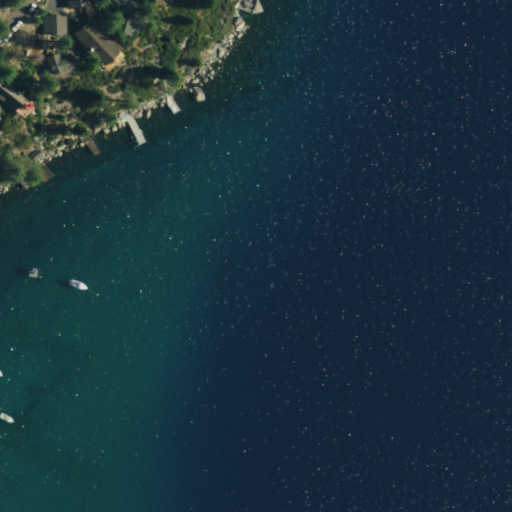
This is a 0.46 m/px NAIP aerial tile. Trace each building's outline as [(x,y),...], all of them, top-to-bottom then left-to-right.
[(83,5),(82,0),(61,0),(64,9),(83,5)] [(109,0),(107,9),(119,12),(115,32),(127,34),(133,0),(130,0),(109,0)] [(39,16),(39,36),(62,35),(61,15),(39,16)] [(111,55),(90,19),(72,30),(93,66),(111,55)] [(44,77),(75,68),(72,57),(66,59),(64,50),(38,56),(44,77)] [(0,103),(9,111),(20,99),(0,81),(0,103)]
